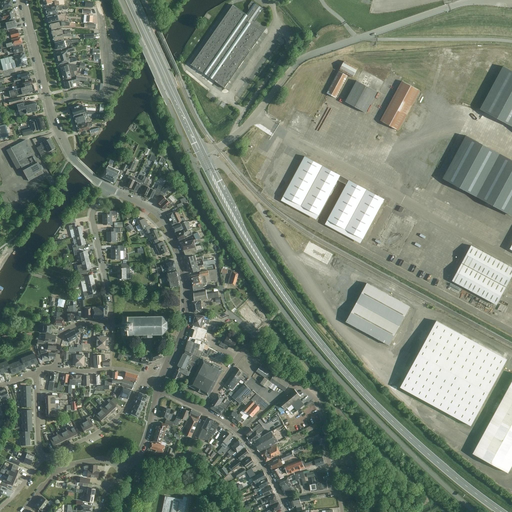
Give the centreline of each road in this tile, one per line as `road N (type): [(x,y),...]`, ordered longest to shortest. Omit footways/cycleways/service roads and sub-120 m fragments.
road 1 (secondary): [(502,511),(384,414),(289,304)]
road 2 (unknown): [(302,146),(413,145),(465,126),(422,210)]
road 3 (residential): [(158,386),(185,311),(173,238),(149,210),(107,189)]
road 4 (residential): [(107,189),(59,138),(22,0)]
road 5 (unclassified): [(203,158),(245,127),(297,62),(358,38)]
road 6 (residential): [(332,492),(317,403),(244,353)]
road 7 (secondary): [(130,0),(203,158)]
road 8 (secondary): [(203,158),(289,304)]
road 9 (residential): [(87,323),(111,322),(91,217),(107,189)]
road 10 (unclassified): [(358,38),(511,42)]
road 11 (residential): [(44,458),(102,429),(143,376)]
road 12 (unclassified): [(358,38),(474,0)]
road 13 (unclassified): [(283,499),(239,433),(205,411)]
